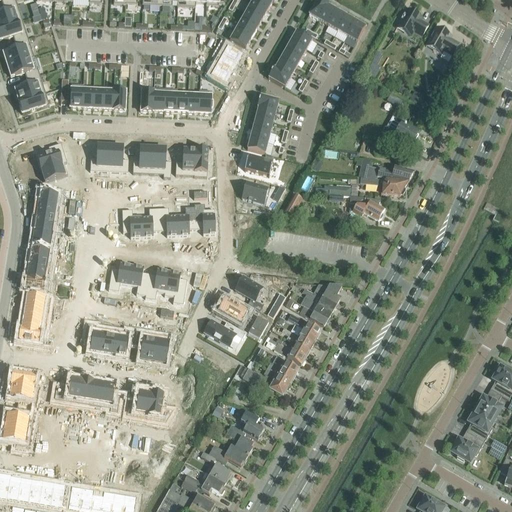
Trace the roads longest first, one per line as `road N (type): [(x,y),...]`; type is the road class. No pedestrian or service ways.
road 1 (secondary): [(287,503),(449,232),(465,189)]
road 2 (secondary): [(445,180),(269,492)]
road 3 (residential): [(222,270),(223,150),(211,134),(54,127),(0,143)]
road 4 (residential): [(0,354),(170,382),(222,270)]
road 5 (unclassified): [(0,158),(16,216),(0,332)]
road 6 (unknown): [(102,200),(76,367)]
road 7 (residential): [(493,337),(420,460)]
road 8 (unknown): [(43,131),(60,107),(59,81),(27,0)]
road 9 (secondary): [(511,60),(445,180)]
road 10 (residential): [(94,249),(222,270)]
